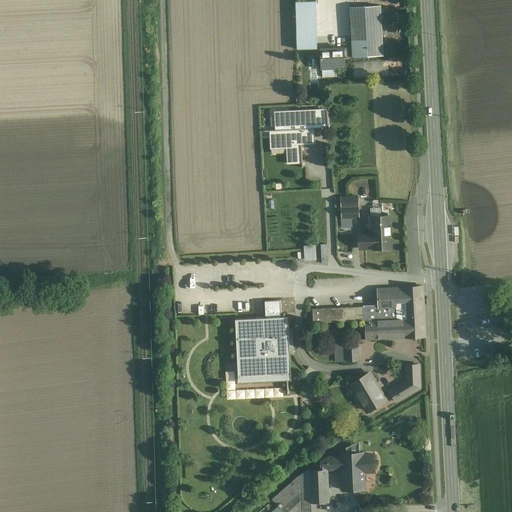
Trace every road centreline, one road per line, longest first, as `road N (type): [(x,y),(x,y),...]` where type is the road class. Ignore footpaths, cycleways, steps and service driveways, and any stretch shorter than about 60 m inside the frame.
road 1 (secondary): [(427,0),(442,294)]
road 2 (track): [(164,0),(168,230),(189,283)]
road 3 (secondary): [(442,294),(452,511)]
